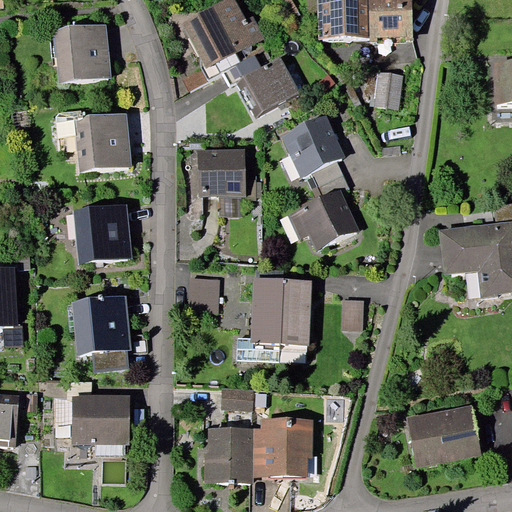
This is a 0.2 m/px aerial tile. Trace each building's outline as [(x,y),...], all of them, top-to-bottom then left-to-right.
[(206,68),(266,38),(253,15),(246,19),(235,0),(224,0),(180,23),(206,68)] [(407,40),(414,40),(412,0),(318,0),(319,40),(370,38),(370,41),(374,41),(374,44),(406,43),(407,40)] [(59,83),(111,78),(106,24),(54,30),(59,83)] [(262,67),(256,55),(223,73),(229,85),(236,82),(262,67)] [(257,119),(301,93),(280,57),(262,67),(236,82),(257,119)] [(511,61),(495,62),(495,104),(511,104),(511,61)] [(399,111),(404,76),(365,71),(362,97),(370,98),(369,107),(399,111)] [(336,83),(329,74),(317,84),(325,92),(336,83)] [(131,167),(126,114),(75,119),(79,172),(131,167)] [(337,162),(346,158),(327,115),(282,136),(302,178),(312,174),(337,162)] [(197,149),(198,197),(220,197),(240,197),(256,197),(256,182),(256,175),(246,175),(246,149),(197,149)] [(337,162),(312,174),(318,187),(343,175),(337,162)] [(343,175),(318,187),(323,197),(341,189),(342,192),(350,189),(343,175)] [(323,197),(286,212),(299,240),(309,236),(317,252),(360,231),(342,192),(341,189),(323,197)] [(240,217),(240,197),(220,197),(219,217),(240,217)] [(511,203),(494,205),(496,223),(511,221),(511,203)] [(79,265),(132,259),(127,204),(73,209),(79,265)] [(498,294),(511,291),(511,221),(496,223),(439,230),(445,276),(478,272),(482,300),(498,298),(498,294)] [(16,267),(16,271),(30,270),(29,253),(15,254),(16,267)] [(16,267),(0,267),(0,326),(3,327),(19,326),(16,271),(16,267)] [(251,343),(280,344),(284,279),(253,277),(251,339),(251,343)] [(220,280),(190,278),(188,312),(219,313),(220,280)] [(312,280),(284,279),(280,344),(310,345),(312,280)] [(127,350),(131,350),(126,296),(71,301),(77,355),(93,354),(127,350)] [(364,306),(343,305),(343,333),(363,334),(364,306)] [(24,346),(23,326),(19,326),(3,327),(4,347),(24,346)] [(239,360),(280,361),(280,344),(251,343),(251,339),(240,338),(239,360)] [(129,368),(127,350),(93,354),(95,372),(129,368)] [(254,389),(222,388),(221,411),(253,412),(254,406),(254,394),(254,389)] [(0,446),(16,447),(19,396),(0,394),(0,446)] [(267,394),(254,394),(254,406),(266,407),(267,394)] [(72,396),(72,445),(96,445),(125,445),(130,445),(131,395),(72,396)] [(471,404),(407,417),(417,467),(481,454),(471,404)] [(254,428),(254,477),(308,477),(308,458),(313,458),(313,456),(314,420),(261,419),(261,428),(254,428)] [(254,477),(254,428),(209,428),(208,453),(205,453),(205,483),(253,484),(254,477)] [(125,457),(125,445),(96,445),(96,457),(125,457)] [(317,456),(313,456),(313,458),(308,458),(308,477),(317,476),(317,456)]
